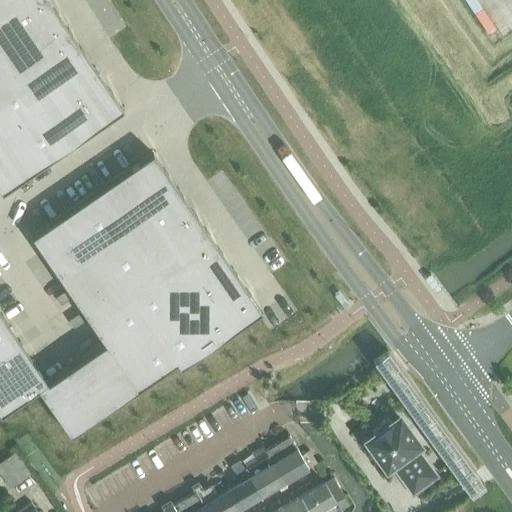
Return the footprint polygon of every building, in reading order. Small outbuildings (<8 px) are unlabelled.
[(0,0),(0,191),(1,194),(108,120),(107,120),(123,109),(112,94),(113,94),(109,88),(108,89),(98,74),(99,73),(95,67),(93,68),(83,53),(84,52),(55,10),(54,10),(47,0),(0,0)] [(494,36),(511,25),(511,1),(483,17),(494,36)] [(94,12),(107,36),(126,25),(114,2),(94,12)] [(0,311),(0,414),(0,415),(38,390),(70,436),(146,384),(176,363),(179,368),(240,327),(240,326),(246,322),(246,321),(258,313),(261,311),(251,296),(247,289),(246,290),(236,275),(237,274),(233,268),(231,269),(221,254),(222,253),(210,235),(210,234),(206,228),(205,229),(193,210),(191,211),(181,196),(183,195),(178,189),(177,190),(167,175),(168,174),(164,168),(163,168),(153,153),(137,163),(130,168),(130,167),(30,236),(104,343),(48,382),(0,311)] [(387,351),(373,360),(470,495),(485,485),(483,483),(475,472),(387,351)] [(374,435),(367,440),(386,468),(395,461),(400,468),(397,470),(412,491),(434,475),(414,448),(419,444),(399,417),(391,422),(387,416),(371,431),(374,435)] [(288,437),(264,451),(266,456),(283,483),(308,468),(308,467),(313,464),(317,462),(309,449),(300,455),(295,448),(288,437)] [(256,462),(244,469),(260,497),(283,483),(266,456),(264,451),(262,448),(252,454),(256,462)] [(14,453),(0,462),(0,474),(9,488),(30,473),(16,452),(14,453)] [(240,482),(224,491),(236,511),(260,497),(244,469),(240,461),(238,462),(231,466),(240,482)] [(312,488),(300,496),(309,511),(328,511),(326,509),(337,503),(336,501),(344,496),(332,476),(324,481),(312,488)] [(210,485),(195,493),(205,511),(234,511),(236,511),(224,491),(217,496),(210,485)] [(172,505),(170,506),(173,511),(205,511),(195,493),(194,492),(172,505)] [(298,497),(277,509),(278,511),(309,511),(300,496),(298,497)] [(35,511),(29,503),(16,511),(35,511)] [(173,511),(170,506),(172,505),(170,503),(160,509),(162,511),(173,511)]
